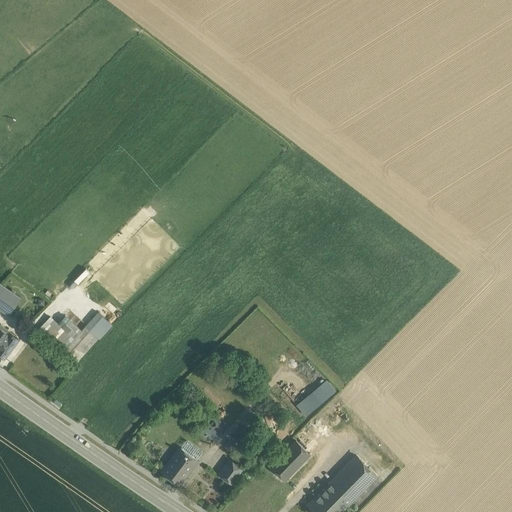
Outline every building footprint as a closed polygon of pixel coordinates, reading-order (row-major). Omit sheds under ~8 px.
[(2,291),(0,292),(0,306),(6,299),(9,296),(2,291)] [(14,305),(6,299),(0,306),(0,307),(8,313),(14,305)] [(85,324),(99,338),(113,324),(100,310),(85,324)] [(18,338),(0,325),(0,354),(4,357),(18,338)] [(85,327),(63,351),(73,359),(95,335),(85,327)] [(328,378),(297,403),(307,415),(338,390),(328,378)] [(318,418),(270,466),(287,483),(313,457),(310,454),(332,432),(318,418)] [(217,431),(209,425),(201,434),(209,441),(217,431)] [(231,438),(225,445),(232,451),(238,443),(231,438)] [(180,447),(162,471),(179,484),(198,460),(180,447)] [(234,483),(245,466),(230,456),(219,473),(234,483)] [(357,456),(327,486),(347,506),(377,475),(357,456)] [(313,457),(287,483),(296,492),(322,466),(313,457)] [(309,504),(308,505),(316,511),(340,511),(347,506),(327,486),(316,497),(309,504)] [(310,491),(302,498),(309,504),(316,497),(310,491)]
